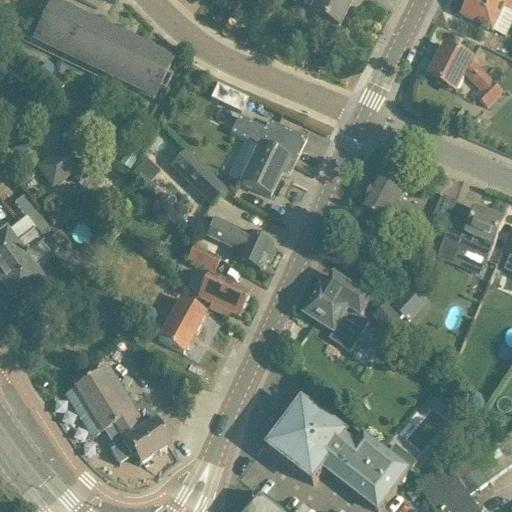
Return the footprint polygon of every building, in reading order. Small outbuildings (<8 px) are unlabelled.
[(58,59),(77,19),(62,12),(65,6),(54,0),(51,6),(16,38),(17,39),(16,40),(58,59)] [(352,0),(317,0),(309,17),(338,31),(352,0)] [(511,0),(470,0),(462,18),(492,34),(505,10),(511,14),(511,0)] [(90,74),(100,51),(110,29),(104,26),(102,31),(77,19),(58,59),(90,74)] [(125,89),(139,59),(143,50),(114,36),(116,32),(110,29),(100,51),(90,74),(125,89)] [(429,81),(438,86),(456,95),(466,76),(483,94),(477,100),(487,110),(503,95),(492,84),(492,85),(472,65),(473,62),(446,48),(429,81)] [(139,59),(125,89),(153,102),(159,90),(164,92),(163,94),(164,94),(172,77),(171,77),(170,78),(166,76),(172,64),(143,50),(139,59)] [(49,79),(40,72),(34,80),(54,97),(57,94),(61,90),(49,79)] [(241,116),(248,101),(217,87),(211,101),(241,116)] [(80,105),(76,111),(73,114),(83,122),(90,114),(80,105)] [(286,162),(286,161),(287,158),(297,162),(306,142),(268,124),(264,131),(239,119),(230,136),(258,150),(241,185),(240,186),(270,200),(271,199),(270,199),(287,164),(288,164),(288,163),(286,162)] [(107,145),(115,136),(104,126),(96,135),(107,145)] [(52,190),(72,176),(79,187),(100,173),(78,142),(39,169),(52,190)] [(129,171),(137,158),(127,152),(119,165),(129,171)] [(227,193),(186,153),(170,170),(211,210),(227,193)] [(361,214),(388,228),(392,220),(413,231),(422,214),(401,203),(405,194),(379,180),(361,214)] [(0,277),(44,246),(44,245),(55,237),(25,196),(14,205),(35,233),(15,248),(5,236),(0,239),(0,277)] [(442,198),(435,217),(430,229),(443,234),(455,203),(442,198)] [(95,213),(83,222),(96,240),(108,231),(95,213)] [(467,237),(465,236),(462,243),(447,237),(437,261),(453,268),(459,252),(488,264),(505,225),(477,213),(467,237)] [(272,249),(263,245),(246,237),(246,239),(216,225),(210,240),(239,253),(234,263),(260,274),(272,249)] [(14,306),(20,301),(42,285),(33,273),(54,258),(44,246),(0,277),(0,286),(3,291),(2,296),(5,301),(8,305),(14,306)] [(194,249),(188,262),(215,275),(221,261),(194,249)] [(212,278),(201,302),(211,306),(208,311),(223,318),(226,313),(239,320),(250,295),(222,282),(222,283),(212,278)] [(304,312),(305,319),(333,336),(330,341),(350,353),(367,324),(359,319),(363,313),(358,310),(365,299),(334,280),(325,295),(322,293),(315,304),(309,305),(304,312)] [(405,296),(394,309),(408,321),(419,309),(405,296)] [(180,301),(158,342),(183,356),(206,316),(180,301)] [(399,348),(412,337),(403,325),(387,307),(374,319),(399,348)] [(444,373),(436,362),(430,367),(438,378),(444,373)] [(170,448),(164,439),(141,405),(132,411),(106,371),(64,399),(93,442),(104,435),(117,455),(126,449),(139,468),(170,448)] [(304,409),(280,440),(270,454),(314,488),(327,472),(336,479),(335,481),(375,511),(381,511),(410,475),(366,440),(356,452),(347,445),(348,443),(304,409)] [(511,437),(474,463),(488,483),(511,467),(511,437)] [(488,483),(474,463),(455,475),(469,496),(488,483)] [(479,511),(469,496),(455,475),(416,486),(434,511),(479,511)] [(277,511),(264,501),(255,511),(277,511)]
